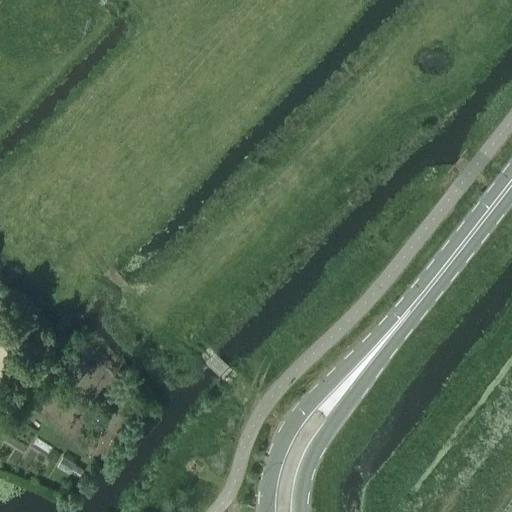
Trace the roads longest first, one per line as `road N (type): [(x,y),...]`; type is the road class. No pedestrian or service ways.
road 1 (secondary): [(409,311),(295,419),(271,467),(266,511)]
road 2 (secondary): [(298,511),(312,454),(409,311)]
road 3 (secondary): [(409,311),(511,182)]
